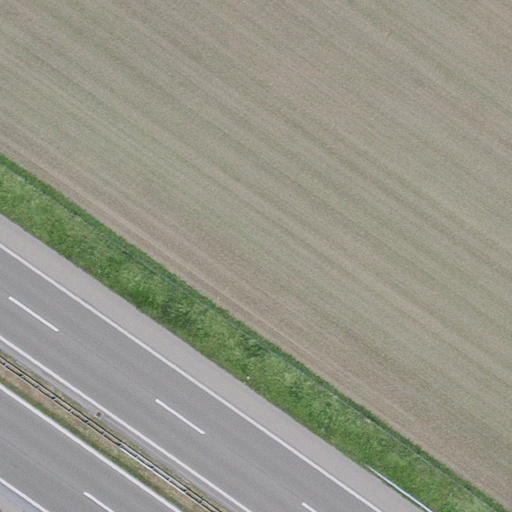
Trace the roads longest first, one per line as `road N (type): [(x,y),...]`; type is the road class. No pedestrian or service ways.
road 1 (motorway): [(315,511),(0,289)]
road 2 (motorway): [(0,436),(108,511)]
